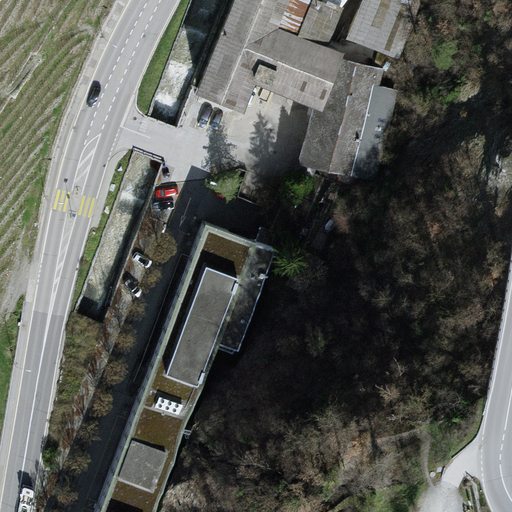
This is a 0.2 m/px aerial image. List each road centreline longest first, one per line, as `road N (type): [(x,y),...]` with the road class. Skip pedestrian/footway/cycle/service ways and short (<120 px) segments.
road 1 (tertiary): [(48,320),(102,144),(167,0)]
road 2 (tertiary): [(140,0),(79,136),(59,210),(48,320)]
road 3 (tertiary): [(15,511),(48,320)]
